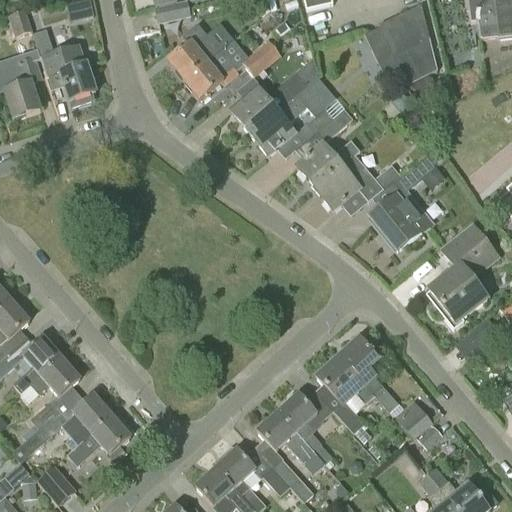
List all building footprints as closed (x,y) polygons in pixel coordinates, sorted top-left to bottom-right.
[(150,0),(153,10),(175,4),(174,0),(150,0)] [(511,0),(474,0),(480,45),(511,41),(511,0)] [(84,4),(88,20),(94,18),(91,2),(84,4)] [(156,29),(189,22),(186,4),(153,12),(156,29)] [(410,89),(431,79),(431,78),(437,75),(428,43),(427,38),(420,9),(377,29),(379,33),(376,34),(395,70),(396,72),(397,72),(406,90),(410,88),(410,89)] [(14,41),(32,36),(25,15),(8,21),(14,41)] [(46,34),(32,39),(44,75),(56,72),(59,79),(68,108),(70,113),(90,107),(88,101),(94,99),(86,75),(93,72),(91,66),(85,68),(79,50),(54,58),(46,34)] [(382,78),(396,72),(395,70),(376,34),(364,40),(382,78)] [(183,87),(206,68),(206,67),(195,54),(208,44),(200,35),(186,46),(188,50),(166,68),(183,87)] [(268,46),(241,68),(253,82),(254,83),(281,62),(268,46)] [(206,68),(183,87),(199,107),(220,89),(223,92),(237,81),(229,71),(223,75),(212,61),(206,67),(206,68)] [(39,115),(30,87),(40,85),(33,64),(17,69),(20,76),(0,82),(0,86),(3,94),(13,124),(39,115)] [(244,107),(230,119),(249,141),(307,92),(306,91),(295,78),(263,105),(255,97),(261,92),(254,83),(253,82),(236,96),(244,106),(244,107)] [(431,79),(410,89),(416,100),(437,91),(431,79)] [(307,92),(249,141),(267,164),(293,142),(285,131),(317,104),(307,92)] [(305,146),(332,123),(324,113),(297,137),(305,146)] [(307,163),(294,174),(313,196),(339,174),(355,161),(359,157),(350,146),(330,163),(321,152),(353,125),(348,119),(344,114),(333,123),(332,123),(305,146),(297,153),(307,163)] [(400,181),(372,203),(381,213),(368,224),(395,258),(428,232),(408,205),(409,204),(404,198),(435,173),(425,160),(400,181)] [(372,203),(400,181),(391,170),(374,184),(355,161),(313,196),(332,218),(358,196),(362,192),(372,203)] [(451,335),(461,327),(460,325),(486,306),(469,284),(495,263),(471,232),(439,257),(453,276),(427,296),(441,314),(437,317),(451,335)] [(0,314),(11,306),(0,293),(0,314)] [(510,327),(511,325),(511,301),(498,312),(510,327)] [(0,364),(8,358),(7,358),(26,341),(20,334),(29,327),(11,306),(0,314),(0,364)] [(481,355),(500,340),(487,323),(468,337),(481,355)] [(20,398),(61,363),(52,353),(54,349),(47,342),(43,343),(43,342),(21,361),(31,372),(12,389),(20,398)] [(345,356),(338,363),(373,401),(374,401),(389,418),(399,409),(368,375),(378,365),(359,344),(358,345),(356,342),(343,354),(345,356)] [(8,358),(0,364),(0,383),(17,369),(8,358)] [(61,363),(20,398),(30,390),(38,400),(47,391),(58,403),(79,384),(80,380),(74,372),(70,374),(61,363)] [(329,366),(317,377),(319,380),(318,380),(325,388),(338,402),(341,405),(338,408),(331,415),(332,416),(352,440),(354,438),(361,432),(364,429),(355,418),(347,410),(357,401),(365,409),(373,401),(338,363),(332,368),(329,366)] [(276,418),(320,466),(324,470),(332,463),(311,439),(323,428),(321,426),(320,427),(315,422),(316,421),(297,399),(276,418)] [(71,456),(111,421),(93,400),(71,419),(82,432),(64,447),(71,456)] [(403,414),(393,423),(413,445),(432,428),(413,406),(403,414)] [(38,434),(58,417),(49,407),(29,425),(38,434)] [(58,417),(38,434),(11,458),(20,468),(66,427),(58,417)] [(304,480),(320,466),(276,418),(256,436),(275,457),(284,449),(295,461),(290,465),(304,480)] [(111,421),(71,456),(66,460),(77,471),(99,452),(108,461),(130,442),(129,441),(131,437),(125,430),(120,431),(111,421)] [(426,455),(441,442),(432,431),(417,444),(426,455)] [(214,473),(249,511),(263,511),(265,511),(243,486),(254,476),(235,455),(230,453),(222,461),(223,466),(214,473)] [(270,474),(288,493),(289,492),(303,508),(313,499),(281,464),(270,474)] [(57,511),(76,497),(54,471),(36,487),(57,511)] [(452,511),(426,479),(427,479),(420,471),(411,479),(437,511),(452,511)] [(426,479),(452,511),(492,511),(498,508),(489,496),(481,503),(468,488),(457,496),(448,485),(447,486),(435,472),(427,479),(426,479)] [(235,511),(249,511),(214,473),(194,491),(213,511),(214,511),(224,503),(232,511),(235,511)] [(279,501),(288,493),(270,474),(262,482),(279,501)] [(14,493),(4,482),(0,485),(0,504),(4,501),(4,502),(14,493)] [(33,485),(22,488),(25,502),(36,499),(33,485)] [(13,511),(4,502),(4,501),(0,504),(0,511),(13,511)]
